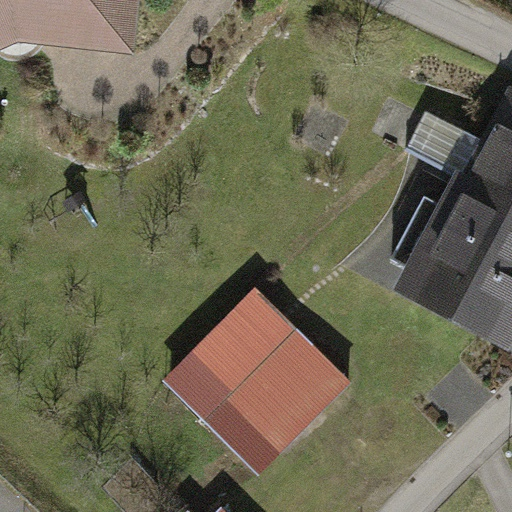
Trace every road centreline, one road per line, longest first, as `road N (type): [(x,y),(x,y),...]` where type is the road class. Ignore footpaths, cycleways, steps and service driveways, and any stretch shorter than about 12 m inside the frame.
road 1 (residential): [(511,401),(400,511)]
road 2 (residential): [(511,49),(401,0)]
